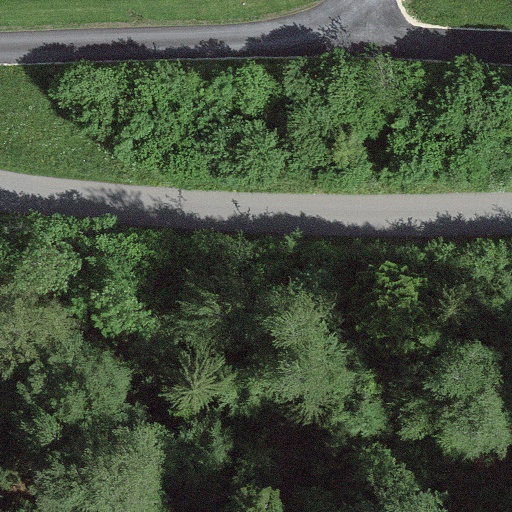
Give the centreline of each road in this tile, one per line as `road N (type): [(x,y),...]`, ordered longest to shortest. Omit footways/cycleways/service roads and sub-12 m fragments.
road 1 (unclassified): [(0,200),(203,221),(511,220)]
road 2 (tertiary): [(0,46),(511,47)]
